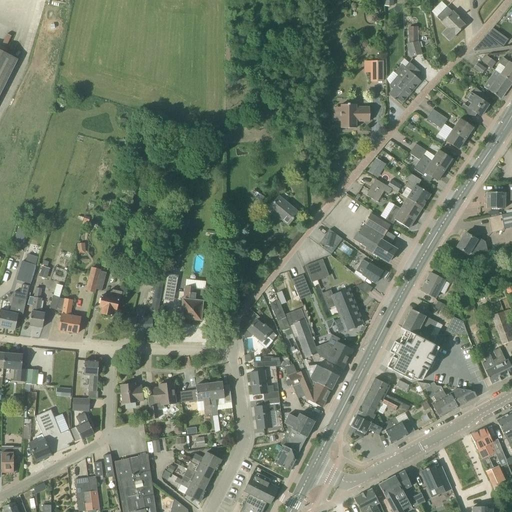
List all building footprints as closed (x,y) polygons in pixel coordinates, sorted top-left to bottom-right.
[(447,7),(438,16),(437,17),(448,28),(442,34),(449,41),(455,35),(464,26),(458,19),(459,19),(452,12),(447,7)] [(421,54),(417,42),(417,32),(408,32),(409,45),(407,45),(411,57),(421,54)] [(493,39),(502,45),(506,40),(497,33),(493,39)] [(486,35),(473,50),(474,52),(503,48),(503,47),(500,46),(487,36),(486,35)] [(0,94),(18,60),(0,51),(0,94)] [(495,62),(487,56),(483,62),(491,68),(495,62)] [(500,74),(511,82),(511,64),(509,62),(503,58),(499,63),(505,68),(500,74)] [(384,61),(369,61),(369,69),(384,69),(384,61)] [(415,77),(419,72),(420,72),(409,62),(405,68),(401,65),(394,73),(397,75),(403,80),(404,79),(405,80),(407,79),(410,81),(406,86),(412,92),(421,81),(415,77)] [(477,63),(474,68),(482,74),(485,69),(477,63)] [(501,99),(511,83),(511,82),(500,74),(496,71),(484,87),(489,90),(488,91),(501,99)] [(389,85),(394,89),(389,95),(400,105),(412,92),(406,86),(410,81),(407,79),(405,80),(404,79),(403,80),(397,75),(389,85)] [(463,105),(459,110),(473,119),(476,114),(481,117),(489,105),(486,103),(489,98),(476,89),(472,94),(470,93),(466,100),(471,103),(468,108),(463,105)] [(370,122),(369,108),(356,108),(356,105),(350,105),(350,104),(347,104),(347,105),(341,105),(341,128),(356,128),(356,121),(359,121),(359,122),(370,122)] [(433,110),(430,115),(444,124),(447,120),(433,110)] [(444,124),(430,115),(426,119),(441,129),(444,124)] [(452,130),(466,139),(473,128),(460,119),(452,130)] [(466,139),(452,130),(445,141),(458,150),(466,139)] [(416,144),(412,149),(423,156),(426,151),(416,144)] [(423,156),(412,149),(409,154),(420,160),(423,156)] [(452,160),(439,151),(431,162),(445,171),(452,160)] [(426,158),(423,156),(420,160),(414,169),(423,175),(424,173),(437,181),(445,171),(431,162),(426,158)] [(376,159),(367,173),(376,178),(385,165),(376,159)] [(288,173),(281,181),(287,185),(293,178),(288,173)] [(429,194),(417,186),(421,181),(411,174),(406,181),(408,183),(406,187),(412,191),(407,199),(408,199),(422,208),(430,194),(429,194)] [(387,187),(377,180),(376,180),(369,190),(381,197),(383,192),(388,195),(391,190),(392,190),(387,187)] [(398,194),(401,188),(390,182),(387,187),(392,190),(391,190),(398,194)] [(504,201),(511,201),(511,185),(509,185),(509,193),(487,193),(486,209),(504,209),(504,201)] [(377,203),(381,197),(369,190),(366,196),(377,203)] [(278,197),(268,209),(278,217),(278,216),(288,225),(298,213),(278,197)] [(414,221),(422,208),(408,199),(407,199),(402,208),(408,212),(405,216),(414,221)] [(408,212),(402,208),(400,211),(393,207),(385,220),(392,224),(395,220),(409,229),(414,221),(405,216),(408,212)] [(387,232),(390,226),(370,214),(364,224),(360,231),(359,230),(353,239),(367,247),(365,249),(388,263),(396,249),(390,245),(393,240),(392,235),(387,232)] [(504,230),(501,215),(489,218),(492,233),(504,230)] [(178,219),(177,227),(184,228),(185,220),(184,220),(178,219)] [(329,230),(323,238),(336,247),(342,239),(329,230)] [(477,240),(465,233),(456,248),(468,255),(473,246),(480,251),(484,245),(477,241),(477,240)] [(85,243),(77,244),(78,254),(86,253),(85,243)] [(109,268),(111,259),(104,258),(102,266),(109,268)] [(329,276),(323,260),(322,259),(305,266),(311,283),(329,276)] [(369,264),(363,260),(362,260),(356,271),(362,275),(375,284),(382,272),(369,264)] [(30,284),(36,265),(22,261),(15,280),(30,284)] [(42,267),(39,276),(47,278),(50,269),(42,267)] [(94,293),(95,289),(100,271),(101,270),(92,267),(86,290),(94,293)] [(100,271),(95,289),(101,291),(105,273),(100,271)] [(444,280),(431,273),(421,291),(435,299),(444,280)] [(173,302),(178,276),(167,274),(163,295),(163,300),(173,302)] [(292,279),(298,294),(309,290),(303,275),(292,279)] [(157,312),(163,282),(154,280),(152,291),(154,291),(151,311),(157,312)] [(56,310),(59,299),(63,286),(57,284),(49,308),(56,310)] [(39,312),(42,299),(40,298),(41,288),(34,287),(33,296),(29,295),(27,305),(33,306),(32,311),(29,326),(42,328),(45,313),(39,312)] [(206,290),(185,288),(184,288),(183,300),(181,319),(192,320),(193,322),(196,322),(198,321),(198,320),(200,321),(202,309),(204,308),(204,305),(203,303),(202,303),(202,301),(204,301),(205,300),(206,290)] [(336,306),(352,299),(349,290),(333,296),(331,291),(322,294),(328,309),(336,306)] [(117,311),(120,293),(112,291),(110,298),(101,296),(99,307),(102,307),(101,314),(103,315),(103,317),(109,318),(109,316),(111,317),(113,310),(117,311)] [(23,316),(26,300),(12,297),(9,313),(0,310),(0,327),(15,331),(18,315),(23,316)] [(70,316),(72,301),(59,299),(56,310),(62,312),(62,315),(59,331),(77,334),(80,318),(70,316)] [(340,316),(357,309),(352,299),(336,306),(340,316)] [(285,315),(284,315),(279,301),(278,301),(270,304),(277,321),(281,320),(284,329),(285,330),(288,339),(293,337),(289,327),(289,326),(285,315)] [(438,301),(435,307),(442,311),(445,304),(438,301)] [(311,335),(314,333),(304,308),(301,309),(305,319),(300,321),(294,324),(289,326),(289,327),(293,337),(294,339),(295,340),(298,339),(305,358),(318,353),(311,335)] [(300,321),(305,319),(301,309),(296,311),(300,321)] [(357,309),(340,316),(341,319),(334,322),(339,334),(362,324),(357,309)] [(437,323),(412,310),(411,309),(401,329),(405,331),(417,337),(430,336),(437,323)] [(138,319),(138,333),(152,333),(152,317),(143,317),(145,310),(140,310),(138,319)] [(294,324),(300,321),(296,311),(290,313),(294,324)] [(503,312),(491,316),(502,345),(511,340),(511,336),(511,333),(503,312)] [(289,326),(294,324),(290,313),(285,315),(289,326)] [(248,330),(248,331),(261,342),(266,336),(272,341),(276,336),(271,331),(264,325),(263,326),(256,320),(248,330)] [(443,335),(467,334),(467,332),(449,324),(443,335)] [(405,331),(386,368),(411,381),(412,378),(416,380),(422,381),(439,348),(433,345),(436,338),(436,336),(430,336),(417,337),(405,331)] [(328,361),(342,368),(351,350),(337,343),(334,348),(327,345),(317,349),(320,356),(328,360),(328,361)] [(511,375),(511,368),(508,360),(506,361),(499,348),(493,352),(497,359),(493,361),(502,380),(511,375)] [(493,361),(488,351),(482,354),(487,363),(483,365),(486,371),(485,371),(492,385),(502,380),(493,361)] [(23,355),(12,354),(4,354),(3,368),(13,369),(13,372),(19,372),(18,381),(25,382),(26,370),(22,369),(23,355)] [(254,359),(254,367),(279,366),(279,358),(254,359)] [(99,361),(86,360),(85,360),(84,375),(90,376),(89,388),(85,388),(84,387),(78,387),(73,387),(72,397),(88,398),(89,391),(96,392),(99,361)] [(305,366),(307,369),(312,380),(317,383),(331,390),(338,377),(323,368),(323,367),(319,365),(318,366),(316,365),(305,366)] [(307,369),(288,377),(292,386),(300,383),(308,400),(322,408),(331,390),(317,383),(312,380),(307,369)] [(38,371),(27,370),(26,384),(37,385),(38,371)] [(249,373),(252,395),(263,394),(264,400),(279,398),(278,391),(274,392),(273,386),(267,386),(265,371),(249,373)] [(406,391),(411,381),(401,377),(396,386),(406,391)] [(397,407),(407,411),(409,407),(385,395),(389,386),(375,379),(369,390),(383,398),(382,399),(397,407)] [(212,411),(213,416),(220,415),(220,410),(217,411),(216,406),(225,405),(224,404),(231,403),(229,385),(223,386),(222,382),(208,384),(212,411)] [(443,391),(440,393),(434,382),(429,384),(430,387),(435,396),(438,394),(449,413),(477,397),(474,393),(474,392),(457,390),(446,396),(443,391)] [(159,385),(159,388),(153,389),(155,404),(161,403),(161,406),(176,404),(174,383),(159,385)] [(431,404),(439,418),(449,413),(438,394),(435,396),(430,387),(427,389),(424,384),(417,383),(422,391),(426,389),(431,398),(433,397),(436,402),(431,404)] [(135,384),(131,384),(120,386),(122,404),(137,402),(143,401),(141,386),(135,387),(135,384)] [(211,413),(212,416),(213,416),(212,411),(208,384),(196,386),(196,390),(188,391),(189,403),(203,401),(205,414),(211,413)] [(383,398),(369,390),(362,404),(376,411),(381,403),(387,405),(386,407),(395,411),(397,407),(382,399),(383,398)] [(265,406),(254,407),(257,430),(272,428),(270,412),(276,411),(275,405),(280,404),(279,398),(264,400),(265,406)] [(88,411),(89,400),(73,399),(72,411),(88,411)] [(362,404),(357,415),(381,428),(380,425),(382,424),(376,411),(362,404)] [(151,419),(158,418),(157,406),(149,407),(151,419)] [(74,442),(69,430),(60,434),(58,429),(60,428),(59,426),(57,427),(50,411),(35,417),(43,436),(45,435),(51,448),(52,448),(54,454),(70,448),(68,444),(74,442)] [(511,412),(496,420),(506,439),(511,435),(511,412)] [(80,425),(71,429),(76,441),(81,439),(82,440),(94,435),(94,433),(88,421),(87,421),(86,418),(86,417),(84,413),(76,417),(80,425)] [(295,460),(315,422),(300,414),(297,419),(288,414),(284,423),(293,428),(291,430),(287,428),(285,433),(286,435),(295,460)] [(381,428),(357,415),(350,427),(354,429),(353,432),(353,434),(363,438),(368,428),(379,434),(381,428)] [(385,430),(391,445),(408,435),(413,432),(413,433),(414,432),(407,419),(401,422),(399,423),(395,417),(384,423),(387,429),(385,430)] [(31,424),(31,420),(24,420),(24,424),(23,424),(22,439),(30,440),(31,424)] [(491,443),(492,443),(485,428),(470,435),(482,459),(495,453),(491,443)] [(48,449),(51,448),(45,435),(43,436),(36,438),(37,440),(29,444),(37,462),(51,456),(48,449)] [(289,471),(295,460),(286,435),(281,445),(283,446),(274,463),(289,471)] [(203,438),(195,439),(197,448),(204,447),(203,438)] [(2,467),(1,467),(1,473),(4,473),(5,474),(6,474),(8,474),(10,474),(11,473),(13,473),(13,461),(21,461),(22,448),(7,447),(7,453),(2,453),(2,467)] [(199,462),(214,470),(216,471),(221,460),(206,452),(203,458),(195,454),(193,459),(200,462),(199,462)] [(155,511),(148,455),(148,454),(114,462),(122,511),(155,511)] [(111,455),(110,455),(103,456),(105,466),(113,465),(111,455)] [(200,462),(193,459),(190,463),(187,469),(209,480),(214,470),(199,462),(200,462)] [(101,462),(94,463),(95,477),(103,476),(101,462)] [(420,472),(424,481),(429,492),(435,489),(438,495),(451,489),(442,467),(435,470),(434,466),(420,472)] [(189,483),(204,491),(209,480),(187,469),(184,475),(182,480),(189,484),(189,483)] [(494,469),(487,472),(493,484),(500,481),(494,469)] [(395,476),(411,506),(412,509),(425,502),(420,493),(413,497),(407,488),(411,486),(404,471),(395,476)] [(268,483),(264,482),(255,477),(252,475),(249,481),(248,481),(248,482),(246,487),(245,487),(245,488),(244,491),(249,494),(267,503),(270,505),(279,489),(269,484),(268,483)] [(411,506),(395,476),(386,481),(397,503),(398,503),(402,511),(407,511),(412,509),(411,506)] [(75,480),(77,503),(78,511),(79,511),(99,509),(97,491),(95,477),(75,480)] [(189,484),(182,480),(179,485),(188,489),(185,495),(200,502),(205,492),(204,491),(189,483),(189,484)] [(402,511),(398,503),(397,503),(386,481),(378,485),(392,511),(402,511)] [(354,498),(360,511),(377,511),(378,510),(375,505),(379,503),(372,489),(354,498)] [(262,511),(267,503),(249,494),(246,501),(245,501),(243,505),(243,506),(239,511),(262,511)] [(187,511),(188,510),(187,510),(174,499),(171,509),(171,511),(187,511)] [(26,511),(22,503),(15,506),(14,503),(3,508),(4,511),(26,511)]
